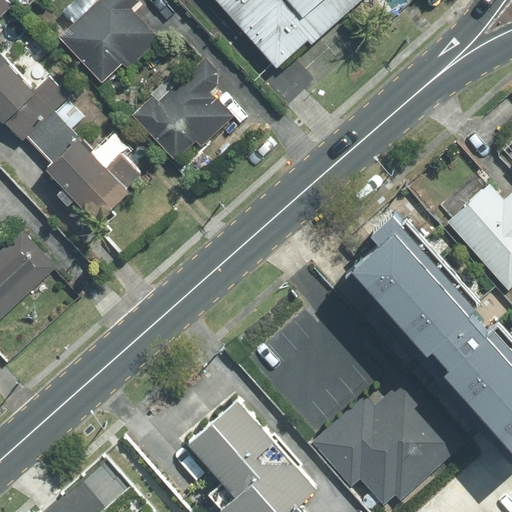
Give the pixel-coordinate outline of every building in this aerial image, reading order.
[(0,25),(24,4),(21,0),(0,0),(0,107),(106,222),(158,175),(116,130),(97,147),(76,124),(87,115),(51,76),(39,87),(0,44),(0,25)] [(97,0),(63,31),(111,84),(166,35),(138,3),(141,0),(97,0)] [(224,0),(282,65),(362,0),(224,0)] [(231,77),(207,49),(138,110),(184,162),(237,116),(215,92),(231,77)] [(511,194),(505,200),(488,182),(447,220),(508,286),(511,283),(511,194)] [(403,221),(394,211),(374,230),(383,241),(353,267),(429,352),(435,346),(452,365),(445,371),(511,444),(511,333),(500,321),(488,332),(469,310),(482,298),(408,217),(403,221)] [(0,320),(60,267),(28,231),(0,254),(0,320)] [(369,333),(305,265),(291,279),(309,299),(249,356),(320,432),(386,370),(359,342),(369,333)] [(466,436),(409,373),(378,402),(368,391),(316,437),(355,480),(365,471),(393,503),(466,436)] [(235,492),(220,506),(225,511),(311,511),(302,501),(321,484),(239,395),(188,441),(235,492)]
